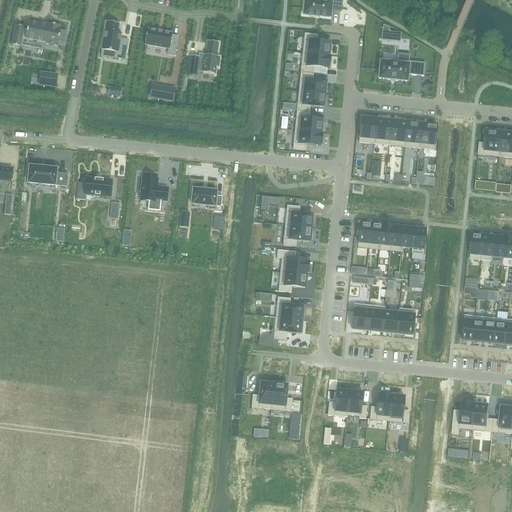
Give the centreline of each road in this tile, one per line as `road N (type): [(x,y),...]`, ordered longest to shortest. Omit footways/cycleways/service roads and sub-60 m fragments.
road 1 (residential): [(67,142),(342,167)]
road 2 (residential): [(330,360),(323,332),(342,167)]
road 3 (residential): [(330,360),(511,379)]
road 4 (residential): [(348,98),(511,114)]
road 5 (residential): [(95,0),(67,142)]
road 6 (residential): [(348,98),(354,32),(283,24)]
road 7 (residential): [(245,20),(126,0)]
